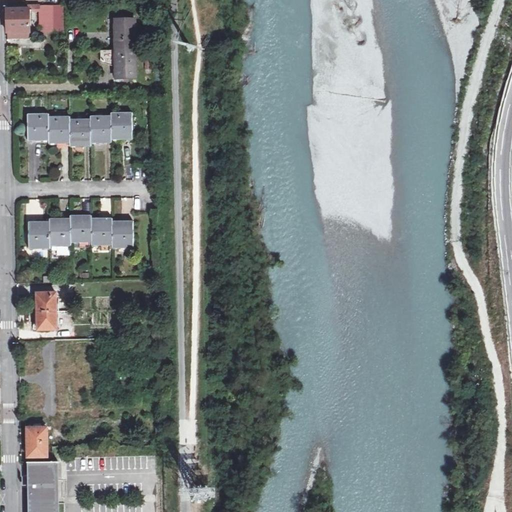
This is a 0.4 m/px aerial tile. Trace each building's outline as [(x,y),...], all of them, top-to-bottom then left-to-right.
[(18,31),(18,37),(27,37),(27,11),(39,10),(38,31),(51,31),(51,4),(40,5),(18,5),(6,5),(6,31),(18,31)] [(111,20),(111,49),(131,49),(131,20),(111,20)] [(132,79),(131,49),(111,49),(112,79),(132,79)] [(47,141),(48,142),(48,144),(68,144),(68,148),(89,147),(89,146),(89,144),(110,144),(110,143),(110,140),(130,140),(130,114),(110,114),(110,115),(110,117),(88,117),(88,121),(68,121),(68,118),(48,117),(47,115),(47,114),(26,114),(26,141),(47,141)] [(101,206),(110,206),(110,198),(100,199),(101,206)] [(48,248),(48,247),(48,245),(69,244),(69,241),(90,241),(90,243),(111,243),(111,245),(111,247),(131,247),(131,221),(111,222),(111,221),(111,219),(90,219),(89,216),(69,217),(68,219),(48,219),(48,220),(48,222),(28,222),(28,249),(48,248)] [(56,293),(37,293),(37,330),(57,330),(56,293)] [(80,346),(56,346),(57,375),(53,375),(53,382),(57,382),(58,411),(81,411),(80,346)] [(47,457),(47,427),(27,427),(27,457),(47,457)] [(28,462),(28,511),(58,511),(58,463),(28,462)]
